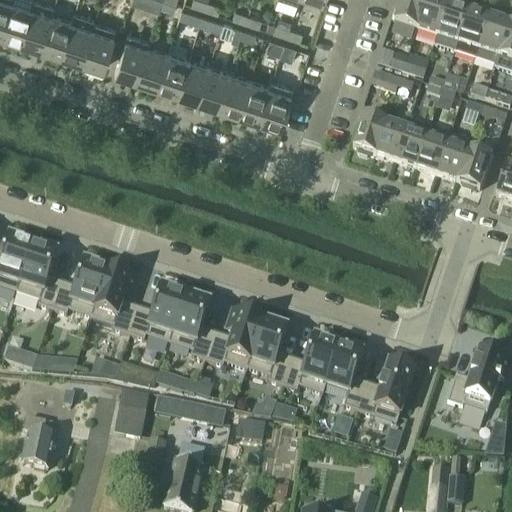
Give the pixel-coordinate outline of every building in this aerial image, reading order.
[(0,0),(0,29),(9,2),(10,2),(11,0),(0,0)] [(9,2),(0,29),(0,35),(19,42),(32,1),(30,0),(11,0),(10,2),(9,2)] [(130,0),(129,5),(156,13),(157,9),(158,9),(161,1),(159,0),(130,0)] [(203,12),(205,4),(193,0),(191,0),(189,7),(203,12)] [(415,33),(426,0),(401,0),(393,24),(391,23),(390,24),(415,33)] [(436,39),(447,6),(429,0),(426,0),(415,33),(436,39)] [(39,48),(53,8),(32,1),(19,42),(39,48)] [(171,14),(174,5),(161,1),(158,9),(171,14)] [(216,16),(219,8),(205,4),(203,12),(216,16)] [(456,46),(467,13),(447,6),(436,39),(456,46)] [(60,55),(73,14),(70,22),(51,15),(53,8),(39,48),(60,55)] [(198,25),(201,17),(188,13),(185,21),(198,25)] [(244,25),(246,17),(233,13),(230,21),(244,25)] [(456,46),(453,58),(473,64),(477,53),(488,19),(467,13),(456,46)] [(80,62),(91,29),(90,28),(92,24),(93,24),(94,21),(73,14),(60,55),(80,62)] [(212,30),(214,22),(201,17),(198,25),(212,30)] [(257,30),(260,22),(246,17),(244,25),(257,30)] [(287,31),(290,23),(277,19),(271,34),(285,39),(287,31)] [(477,53),(473,64),(494,71),(497,60),(508,26),(488,19),(477,53)] [(114,31),(93,24),(92,24),(90,28),(91,29),(80,62),(102,69),(114,31)] [(497,60),(494,71),(511,77),(511,27),(508,26),(497,60)] [(235,28),(230,43),(237,46),(239,39),(242,31),(235,28)] [(253,43),(255,35),(242,31),(239,39),(253,43)] [(298,43),(301,35),(287,31),(285,39),(298,43)] [(135,80),(146,47),(147,47),(149,42),(126,35),(113,73),(135,80)] [(280,52),(283,45),(270,40),(267,48),(280,52)] [(284,46),(280,57),(291,61),(294,49),(284,46)] [(166,53),(147,47),(146,47),(135,80),(155,87),(166,53)] [(381,52),(376,67),(401,75),(404,67),(391,63),(393,56),(381,52)] [(176,93),(187,60),(166,53),(155,87),(176,93)] [(196,100),(207,67),(187,60),(176,93),(196,100)] [(217,107),(228,74),(207,67),(196,100),(217,107)] [(422,82),(424,74),(404,67),(401,75),(422,82)] [(237,114),(248,80),(228,74),(217,107),(237,114)] [(399,83),(374,74),(371,82),(396,91),(399,83)] [(454,97),(460,81),(446,77),(444,85),(441,93),(454,97)] [(269,87),(268,87),(248,80),(237,114),(258,121),(269,87)] [(441,93),(444,85),(430,80),(428,88),(441,93)] [(279,128),(292,90),(269,82),(268,87),(269,87),(258,121),(279,128)] [(409,95),(412,87),(399,83),(396,91),(409,95)] [(439,100),(441,93),(428,88),(425,96),(439,100)] [(483,102),(486,94),(473,90),(470,98),(483,102)] [(452,105),(454,97),(441,93),(439,100),(452,105)] [(497,107),(499,99),(486,94),(483,102),(497,107)] [(478,118),(481,110),(468,105),(465,113),(478,118)] [(506,118),(481,110),(478,118),(503,126),(506,118)] [(374,159),(385,125),(360,117),(359,118),(362,119),(351,151),(356,153),(356,154),(358,158),(366,161),(369,159),(370,157),(374,159)] [(405,132),(394,166),(415,172),(426,139),(429,130),(408,123),(405,132)] [(394,166),(405,132),(385,125),(374,159),(394,166)] [(435,179),(449,137),(429,130),(426,139),(415,172),(435,179)] [(456,186),(467,152),(470,144),(449,137),(435,179),(456,186)] [(478,193),(489,161),(491,162),(492,161),(467,152),(456,186),(460,187),(459,188),(461,192),(469,195),(473,193),(473,192),(478,193)] [(511,204),(511,166),(506,164),(494,199),(511,204)] [(0,291),(15,297),(32,247),(24,245),(25,241),(9,236),(4,253),(2,252),(0,259),(0,291)] [(52,314),(61,287),(48,282),(52,269),(51,268),(57,252),(41,246),(39,250),(32,247),(15,297),(39,304),(37,309),(52,314)] [(90,323),(107,271),(106,270),(106,272),(99,269),(100,266),(84,261),(79,278),(78,277),(73,291),(61,287),(52,314),(66,318),(67,314),(89,321),(89,323),(90,323)] [(129,339),(138,312),(121,306),(123,299),(128,301),(135,280),(107,271),(90,323),(112,330),(111,334),(129,339)] [(168,347),(184,298),(177,295),(178,292),(162,286),(156,303),(155,303),(151,316),(138,312),(129,339),(143,344),(145,340),(168,347)] [(204,364),(213,337),(200,333),(205,319),(204,319),(209,302),(193,297),(192,300),(184,298),(168,347),(191,355),(190,360),(204,364)] [(245,374),(262,322),(234,313),(227,334),(233,336),(230,343),(213,337),(204,364),(222,370),(223,367),(245,374)] [(282,390),(291,363),(278,359),(282,345),(281,345),(287,328),(271,322),(270,326),(263,324),(263,322),(262,322),(245,374),(246,374),(246,373),(269,381),(267,385),(282,390)] [(321,398),(337,348),(329,346),(331,342),(315,337),(309,354),(308,353),(303,367),(291,363),(282,390),(296,395),(297,390),(321,398)] [(356,415),(366,388),(353,383),(358,370),(356,369),(362,353),(346,347),(345,351),(337,348),(321,398),(322,398),(325,389),(347,396),(342,410),(356,415)] [(502,384),(509,363),(479,353),(475,366),(473,365),(469,379),(470,379),(469,384),(455,379),(446,406),(461,411),(462,409),(485,416),(496,384),(498,385),(499,383),(502,384)] [(32,373),(35,361),(36,360),(26,357),(22,370),(32,373)] [(32,373),(42,374),(44,361),(35,361),(32,373)] [(119,369),(115,382),(128,385),(133,370),(120,365),(119,369)] [(378,392),(366,388),(356,415),(395,428),(414,370),(398,365),(397,368),(388,365),(382,384),(381,383),(378,392)] [(185,383),(181,396),(192,398),(196,387),(185,383)] [(77,395),(67,392),(64,407),(74,410),(77,395)] [(148,400),(123,395),(115,437),(139,442),(148,400)] [(155,417),(178,422),(181,406),(158,401),(155,417)] [(47,472),(56,428),(26,422),(23,436),(28,437),(22,468),(31,470),(31,469),(47,472)] [(249,432),(248,441),(258,442),(259,433),(249,432)] [(164,445),(150,442),(144,468),(158,471),(164,445)] [(167,511),(191,511),(202,471),(199,470),(203,454),(181,448),(177,465),(174,464),(170,480),(169,479),(165,495),(166,495),(163,511),(167,511)] [(442,511),(446,472),(432,470),(428,511),(442,511)] [(463,481),(448,480),(446,506),(461,508),(463,481)] [(356,511),(372,511),(376,501),(361,497),(356,511)]
